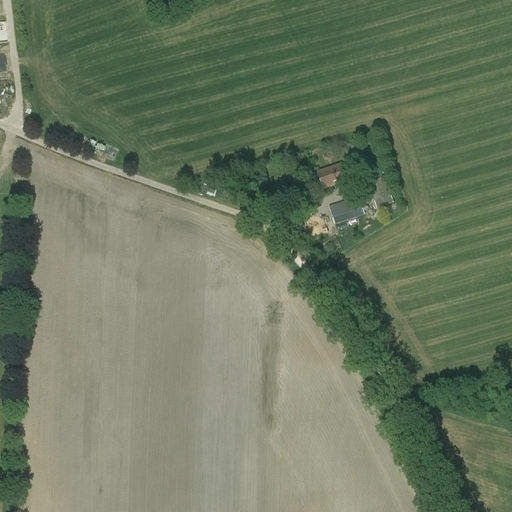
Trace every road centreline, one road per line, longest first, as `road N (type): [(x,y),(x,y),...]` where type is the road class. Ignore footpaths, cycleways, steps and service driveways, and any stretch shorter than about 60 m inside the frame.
road 1 (track): [(446,511),(366,346),(286,245),(245,217),(0,122)]
road 2 (track): [(8,0),(19,131)]
